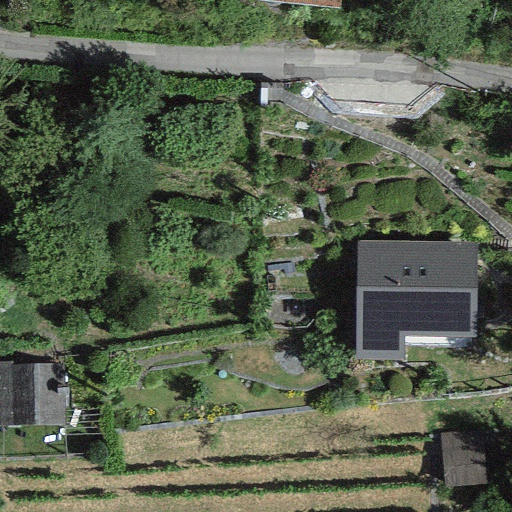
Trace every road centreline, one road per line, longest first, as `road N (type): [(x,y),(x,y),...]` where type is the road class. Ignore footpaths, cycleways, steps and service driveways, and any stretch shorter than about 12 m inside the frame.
road 1 (trunk): [(511,357),(0,275)]
road 2 (residential): [(0,40),(511,87)]
